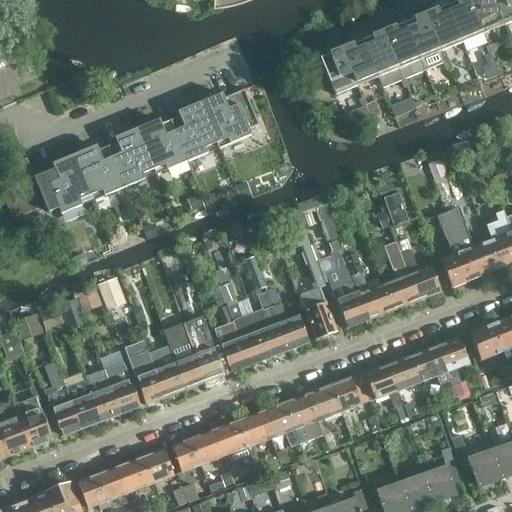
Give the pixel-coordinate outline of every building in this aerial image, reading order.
[(483,35),(468,0),(458,0),(459,1),(454,4),(447,7),(462,44),(483,35)] [(504,26),(493,0),(468,0),(483,35),(504,26)] [(511,22),(511,0),(493,0),(504,26),(511,22)] [(462,44),(447,7),(439,10),(434,12),(432,8),(424,11),(441,52),(462,44)] [(441,52),(424,11),(416,14),(417,19),(412,21),(405,24),(420,61),(424,72),(445,63),(441,52)] [(420,61),(405,24),(397,27),(391,30),(390,25),(382,28),(399,70),(403,81),(424,72),(420,61)] [(399,70),(382,28),(373,32),(375,36),(370,39),(362,42),(378,79),(382,90),(403,81),(399,70)] [(378,79),(362,42),(355,45),(349,47),(348,43),(339,46),(357,87),(378,79)] [(357,87),(339,46),(331,49),(333,54),(327,56),(320,59),(328,79),(335,96),(357,87)] [(487,65),(482,67),(487,80),(498,75),(490,54),(484,56),(487,65)] [(248,131),(258,127),(244,91),(223,99),(222,95),(177,113),(179,117),(170,121),(187,163),(251,137),(248,131)] [(408,98),(390,106),(394,117),(413,109),(408,98)] [(375,101),(364,105),(370,119),(381,115),(375,101)] [(363,107),(351,111),(357,126),(369,121),(363,107)] [(187,163),(170,121),(161,125),(159,121),(115,139),(117,144),(107,147),(124,189),(187,163)] [(467,144),(452,148),(456,160),(470,156),(467,144)] [(0,161),(8,158),(4,147),(0,148),(0,161)] [(124,189),(107,147),(98,151),(96,147),(52,165),(54,170),(33,178),(48,214),(58,210),(61,215),(124,189)] [(509,202),(511,200),(508,190),(496,194),(499,200),(503,212),(511,209),(509,202)] [(395,225),(410,219),(400,191),(384,197),(395,225)] [(338,239),(325,198),(315,201),(318,212),(320,211),(329,242),(338,239)] [(503,212),(499,200),(491,203),(495,215),(503,212)] [(313,210),(310,202),(297,206),(300,215),(313,210)] [(274,230),(270,221),(256,226),(259,235),(274,230)] [(319,267),(302,222),(292,226),(309,271),(319,267)] [(255,233),(253,226),(244,229),(246,236),(255,233)] [(511,266),(511,234),(473,249),(471,242),(461,246),(463,253),(474,281),(511,266)] [(474,281),(463,253),(461,246),(450,250),(453,257),(441,261),(451,289),(474,281)] [(418,302),(408,275),(405,269),(395,273),(397,279),(381,285),(379,286),(377,280),(366,284),(362,275),(364,274),(354,250),(343,254),(369,321),(418,302)] [(369,321),(343,254),(342,251),(333,255),(338,269),(337,270),(345,290),(346,289),(349,298),(336,303),(346,330),(369,321)] [(179,254),(161,260),(166,274),(183,268),(179,254)] [(440,294),(430,267),(408,275),(418,302),(440,294)] [(266,288),(259,270),(249,274),(256,292),(266,288)] [(108,309),(126,302),(117,277),(99,283),(108,309)] [(99,287),(79,291),(83,311),(103,307),(99,287)] [(226,304),(220,289),(210,293),(216,308),(226,304)] [(308,344),(298,318),(286,322),(274,291),(266,294),(279,325),(289,351),(308,344)] [(289,351),(279,325),(266,294),(259,296),(265,311),(263,312),(270,329),(259,333),(269,359),(289,351)] [(336,334),(322,294),(313,297),(317,307),(305,311),(316,341),(336,334)] [(269,359),(259,333),(248,337),(241,320),(243,319),(237,305),(227,308),(239,340),(249,366),(269,359)] [(41,310),(47,333),(62,328),(55,306),(41,310)] [(249,366),(239,340),(227,308),(218,312),(223,327),(226,326),(232,343),(220,348),(230,374),(249,366)] [(36,313),(17,320),(25,340),(44,332),(36,313)] [(511,317),(492,325),(502,353),(505,360),(511,357),(511,351),(511,350),(511,349),(511,317)] [(224,376),(211,341),(204,344),(201,336),(197,337),(192,325),(183,328),(194,357),(204,383),(224,376)] [(502,353),(492,325),(469,334),(480,362),(502,353)] [(204,383),(194,357),(183,328),(183,327),(175,330),(187,360),(175,365),(185,391),(204,383)] [(16,330),(0,335),(0,338),(8,361),(26,354),(16,330)] [(185,391),(175,365),(168,348),(158,351),(154,340),(151,338),(143,341),(144,342),(155,372),(165,398),(185,391)] [(468,365),(458,338),(435,347),(449,383),(451,387),(460,383),(455,370),(468,365)] [(165,398),(155,372),(144,342),(132,347),(144,376),(135,380),(145,406),(165,398)] [(449,383),(435,347),(386,366),(397,393),(436,377),(440,387),(449,383)] [(113,369),(108,355),(99,358),(104,372),(112,369),(113,369)] [(403,408),(397,393),(386,366),(359,376),(369,403),(388,396),(394,411),(396,410),(400,423),(407,420),(403,408)] [(511,380),(511,377),(508,367),(500,370),(506,383),(511,380)] [(140,408),(130,382),(118,386),(112,369),(104,372),(110,389),(120,415),(140,408)] [(120,415),(110,389),(104,372),(96,375),(102,392),(91,397),(101,423),(120,415)] [(361,406),(351,380),(331,387),(341,413),(361,406)] [(101,423),(91,397),(79,401),(73,384),(64,387),(66,390),(71,404),(81,430),(101,423)] [(341,413),(331,387),(284,405),(294,431),(341,413)] [(81,430),(71,404),(66,390),(46,398),(61,438),(81,430)] [(458,402),(453,390),(444,393),(448,406),(458,402)] [(52,441),(40,410),(36,398),(14,407),(18,418),(30,449),(40,446),(43,447),(48,445),(49,442),(52,441)] [(416,417),(411,404),(403,408),(407,420),(416,417)] [(294,431),(284,405),(237,422),(247,449),(294,431)] [(30,449),(18,418),(14,407),(4,410),(9,422),(0,425),(0,434),(9,458),(30,449)] [(385,429),(379,414),(374,416),(375,418),(379,429),(380,431),(385,429)] [(379,429),(375,418),(367,420),(372,431),(379,429)] [(247,449),(237,422),(190,440),(201,466),(247,449)] [(400,448),(394,432),(382,436),(388,452),(400,448)] [(0,461),(9,458),(0,434),(0,461)] [(335,445),(331,434),(323,437),(327,448),(335,445)] [(327,448),(323,437),(315,440),(319,451),(327,448)] [(201,466),(190,440),(171,448),(181,474),(201,466)] [(501,479),(491,451),(490,452),(487,443),(474,448),(477,456),(467,460),(477,488),(501,479)] [(511,475),(511,443),(491,451),(501,479),(511,475)] [(173,477),(163,451),(144,458),(154,484),(173,477)] [(289,464),(284,452),(276,455),(281,467),(289,464)] [(281,467),(276,455),(276,453),(266,457),(272,472),(282,468),(281,467)] [(450,480),(458,477),(451,455),(428,464),(431,473),(422,476),(432,504),(456,496),(450,480)] [(154,484),(144,458),(97,476),(107,502),(154,484)] [(432,504),(422,476),(421,476),(418,466),(405,471),(408,481),(400,484),(409,511),(432,504)] [(243,483),(239,472),(231,475),(231,477),(234,485),(235,486),(243,483)] [(109,508),(107,502),(97,476),(77,483),(87,510),(98,505),(100,511),(109,508)] [(234,485),(231,477),(225,479),(228,487),(234,485)] [(408,511),(409,511),(400,484),(376,492),(382,511),(408,511)] [(79,511),(73,496),(69,486),(46,495),(52,511),(79,511)] [(194,496),(190,486),(182,489),(186,499),(194,496)] [(186,499),(182,489),(174,492),(178,502),(186,499)] [(362,511),(367,510),(360,491),(353,494),(355,500),(358,511),(362,511)] [(52,511),(46,495),(0,511),(52,511)] [(332,511),(331,508),(330,508),(326,496),(317,499),(321,511),(319,511),(332,511)] [(358,511),(355,500),(331,508),(332,511),(358,511)]
